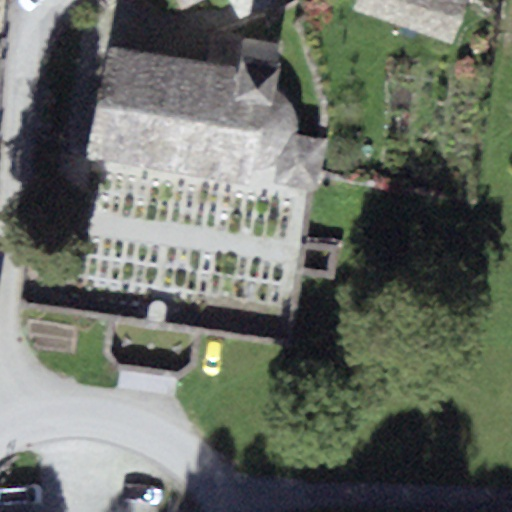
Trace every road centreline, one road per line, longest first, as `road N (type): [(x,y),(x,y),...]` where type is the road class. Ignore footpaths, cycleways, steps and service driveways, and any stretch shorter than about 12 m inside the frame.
road 1 (residential): [(51,0),(37,17),(6,197),(3,392),(22,426)]
road 2 (residential): [(22,426),(117,426),(192,463),(225,511)]
